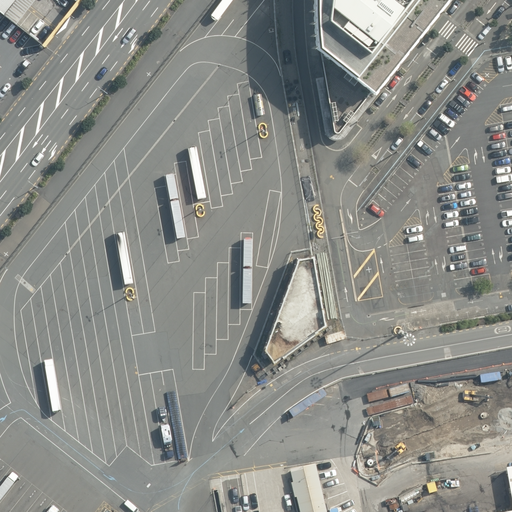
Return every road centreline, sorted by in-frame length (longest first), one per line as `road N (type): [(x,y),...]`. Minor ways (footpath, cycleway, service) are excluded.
road 1 (primary): [(149,0),(0,197)]
road 2 (unknown): [(511,359),(284,397)]
road 3 (primary): [(0,140),(110,0)]
road 4 (unknown): [(368,472),(511,451)]
road 5 (unknown): [(281,511),(280,469),(292,460),(342,450),(368,472)]
